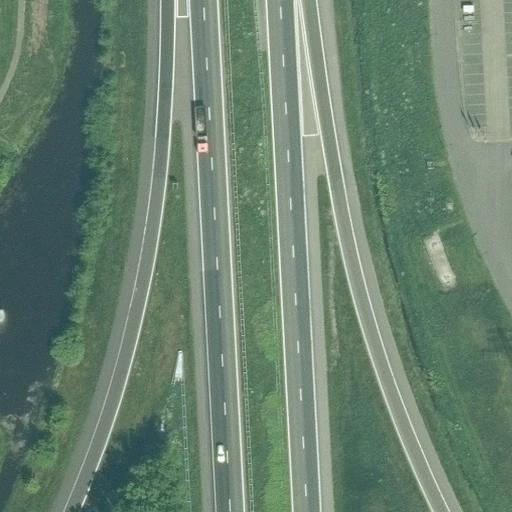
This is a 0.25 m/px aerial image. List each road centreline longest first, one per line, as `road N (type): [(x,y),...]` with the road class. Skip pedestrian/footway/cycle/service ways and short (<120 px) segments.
road 1 (motorway): [(441,511),(375,347),(294,0)]
road 2 (motorway): [(167,0),(164,130),(140,298),(71,511)]
road 3 (motorway): [(202,0),(229,511)]
road 4 (motorway): [(305,511),(279,0)]
road 5 (residential): [(511,296),(445,93),(440,0)]
